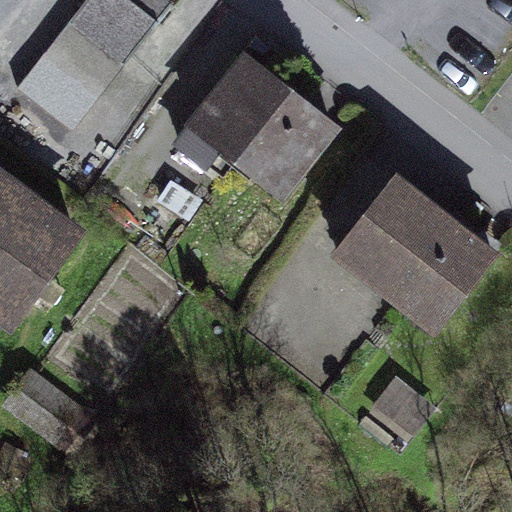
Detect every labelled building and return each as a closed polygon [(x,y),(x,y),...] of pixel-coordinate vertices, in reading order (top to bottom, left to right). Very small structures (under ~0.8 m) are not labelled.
[(90,0),(71,24),(127,68),(174,8),(164,0),(90,0)] [(239,160),(283,195),(333,133),(244,62),(180,144),(224,179),(239,160)] [(198,183),(137,142),(94,205),(155,246),(198,183)] [(75,237),(0,181),(0,319),(10,326),(75,237)] [(396,183),(338,256),(435,332),(493,259),(396,183)] [(440,408),(398,373),(364,413),(406,448),(440,408)] [(91,426),(31,380),(11,406),(71,453),(91,426)]
